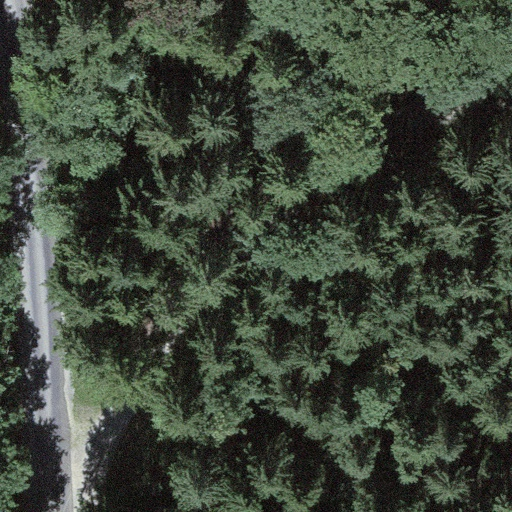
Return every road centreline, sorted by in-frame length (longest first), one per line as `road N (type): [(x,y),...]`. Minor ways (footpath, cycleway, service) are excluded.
road 1 (track): [(511,81),(340,150),(196,253),(113,398),(67,511)]
road 2 (unclassified): [(0,12),(38,241),(55,511)]
road 3 (track): [(511,81),(293,0)]
